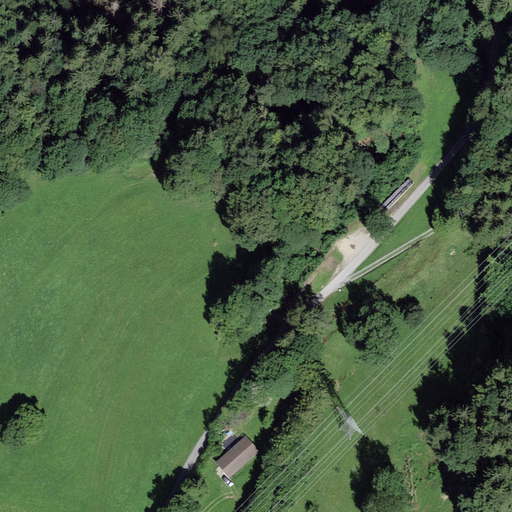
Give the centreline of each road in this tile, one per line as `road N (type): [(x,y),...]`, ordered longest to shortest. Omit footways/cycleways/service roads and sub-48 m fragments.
road 1 (unclassified): [(165,511),(251,370),(467,132),(486,93),(504,0)]
road 2 (track): [(511,125),(440,223),(333,284)]
